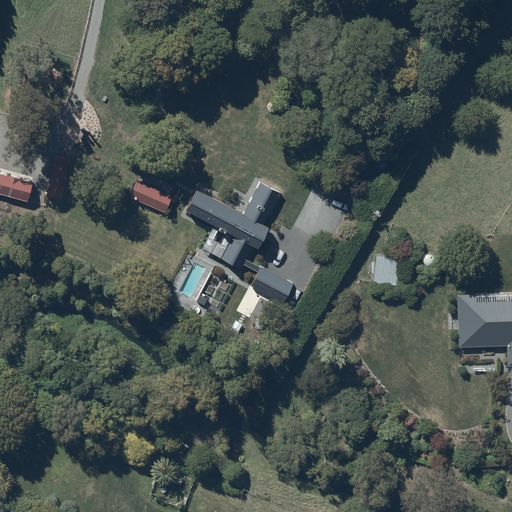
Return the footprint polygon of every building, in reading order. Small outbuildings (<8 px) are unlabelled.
[(373,167),(373,168),(374,170),(375,170),(375,171),(376,171),(376,172),(377,172),(378,172),(379,172),(379,173),(380,173),(381,172),(382,172),(383,172),(384,171),(385,171),(385,170),(386,169),(386,168),(387,168),(387,167),(387,166),(387,165),(387,164),(386,163),(386,162),(385,161),(384,160),(383,160),(383,159),(382,159),(381,159),(380,159),(379,159),(378,159),(377,159),(377,160),(376,160),(375,161),(374,162),(374,163),(373,163),(373,164),(373,165),(373,166),(373,167)] [(53,171),(47,196),(63,200),(69,175),(53,171)] [(0,176),(0,196),(28,205),(34,186),(0,176)] [(194,193),(183,213),(217,231),(215,235),(221,238),(219,243),(226,246),(218,260),(239,271),(241,266),(256,274),(249,287),(281,304),(292,285),(244,260),(250,249),(255,252),(266,231),(261,228),(279,194),(258,183),(240,217),(194,193)] [(164,214),(172,197),(144,184),(136,201),(164,214)] [(422,261),(422,263),(422,264),(423,264),(423,265),(424,265),(424,266),(425,266),(426,267),(427,267),(428,267),(429,267),(430,267),(431,266),(432,266),(432,265),(433,265),(433,264),(434,263),(434,262),(434,261),(434,260),(434,259),(433,258),(433,257),(432,257),(432,256),(431,256),(431,255),(430,255),(429,255),(428,255),(427,255),(426,255),(425,255),(425,256),(424,256),(423,257),(423,258),(422,258),(422,259),(422,260),(422,261)] [(403,259),(375,256),(372,285),(400,288),(403,259)] [(511,294),(456,297),(457,349),(506,348),(506,368),(511,367),(511,294)] [(103,466),(86,511),(128,511),(140,480),(103,466)]
